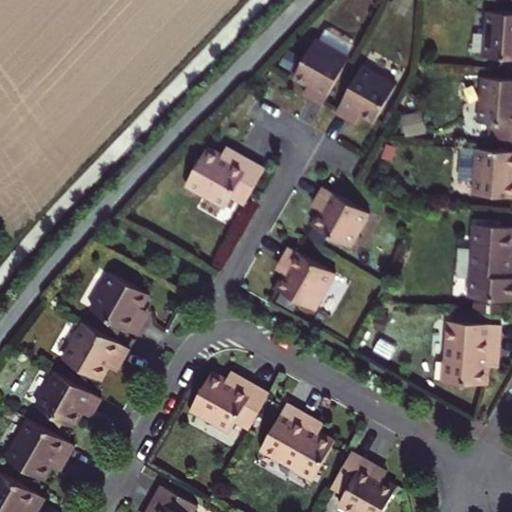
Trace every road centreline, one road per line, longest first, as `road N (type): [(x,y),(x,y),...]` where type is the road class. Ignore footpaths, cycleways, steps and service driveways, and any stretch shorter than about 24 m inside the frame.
road 1 (track): [(319,0),(88,245),(0,358)]
road 2 (residential): [(223,331),(254,338),(476,466)]
road 3 (residential): [(97,511),(181,360),(223,331)]
road 4 (residential): [(223,331),(225,280),(308,140)]
